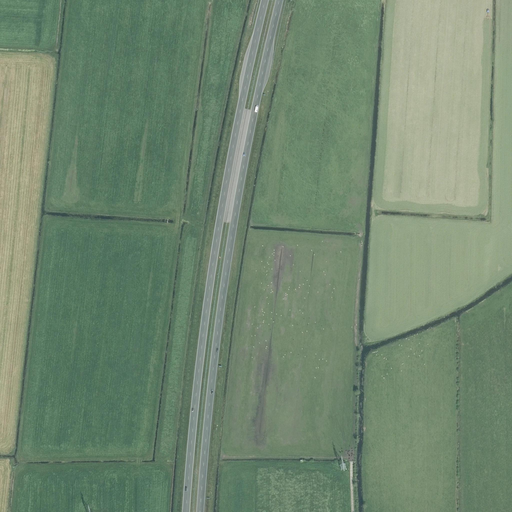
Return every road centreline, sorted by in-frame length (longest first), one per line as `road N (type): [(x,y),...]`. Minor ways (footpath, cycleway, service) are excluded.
road 1 (trunk): [(199,511),(233,223),(279,0)]
road 2 (trunk): [(264,0),(212,264),(186,511)]
